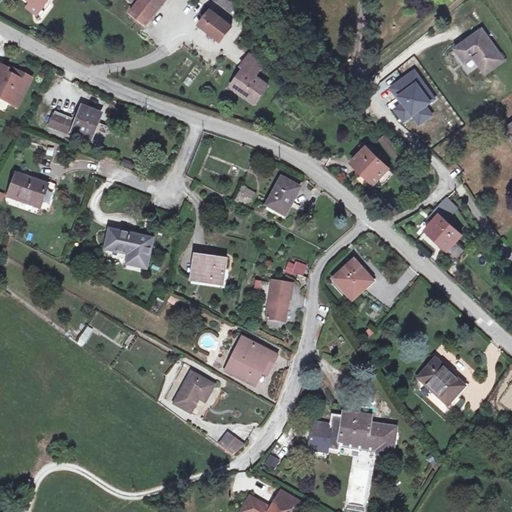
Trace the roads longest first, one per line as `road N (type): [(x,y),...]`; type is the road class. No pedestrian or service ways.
road 1 (unclassified): [(370,219),(318,262),(295,393),(246,460),(140,496),(125,496),(86,472),(49,469),(28,511)]
road 2 (unclassified): [(381,228),(446,182),(352,70)]
road 3 (unclassified): [(0,28),(199,119)]
road 4 (unclassified): [(199,119),(282,151),(370,219)]
road 5 (unclassified): [(381,228),(511,344)]
road 6 (residential): [(199,119),(171,191),(111,171)]
road 7 (track): [(451,0),(355,74)]
